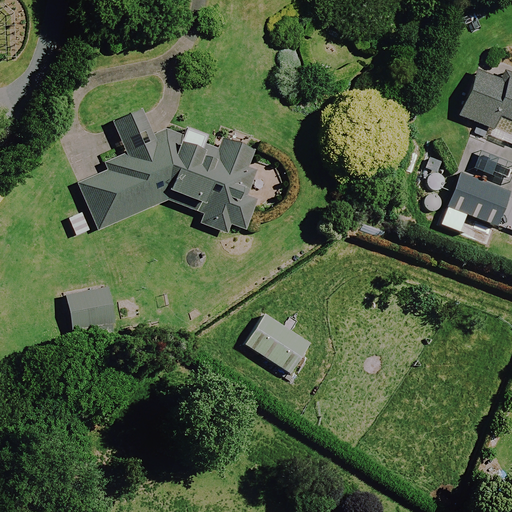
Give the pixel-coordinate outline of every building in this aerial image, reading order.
[(511,78),(505,76),(503,83),(474,74),(458,122),(486,131),(484,136),(511,145),(511,78)] [(225,237),(227,229),(244,236),(256,204),(244,199),(254,173),(249,171),(255,155),(245,151),(185,129),(180,141),(162,134),(150,139),(140,115),(112,126),(124,156),(103,164),(107,174),(76,186),(95,233),(162,206),(167,197),(203,211),(197,227),(225,237)] [(441,210),(461,217),(456,231),(483,241),(488,227),(501,232),(511,202),(511,196),(454,175),(441,210)] [(116,338),(108,288),(64,295),(73,345),(116,338)] [(307,347),(262,317),(242,348),(287,378),(307,347)] [(414,369),(392,368),(391,392),(413,393),(414,369)]
